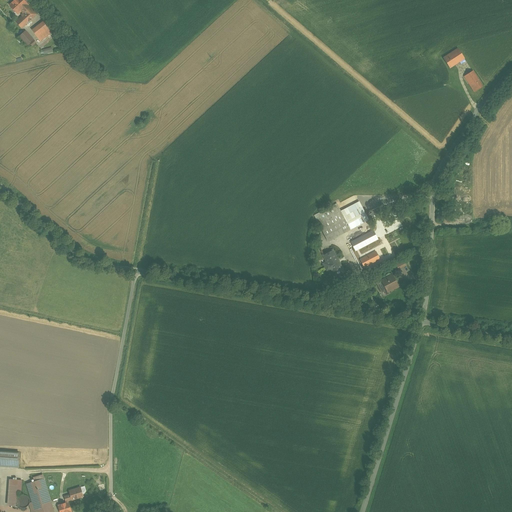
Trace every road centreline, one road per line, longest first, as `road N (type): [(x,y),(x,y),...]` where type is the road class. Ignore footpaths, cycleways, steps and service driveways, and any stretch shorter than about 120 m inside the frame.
road 1 (unclassified): [(0,185),(85,262),(420,322)]
road 2 (unclassified): [(420,322),(443,163),(511,72)]
road 3 (unclassified): [(420,322),(363,511)]
